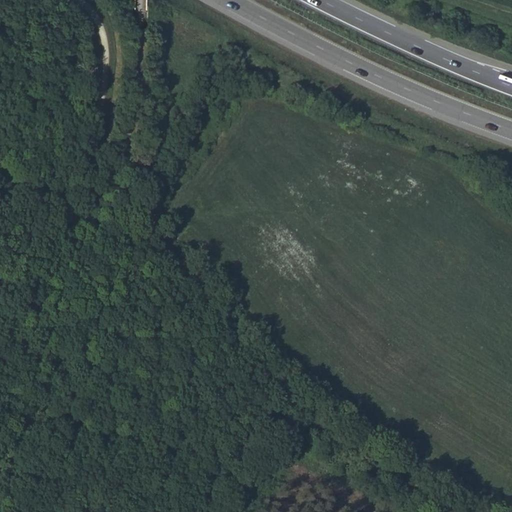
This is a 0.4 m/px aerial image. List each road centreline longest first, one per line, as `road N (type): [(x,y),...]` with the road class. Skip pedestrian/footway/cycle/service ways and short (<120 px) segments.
road 1 (trunk): [(229,0),(405,88),(511,130)]
road 2 (track): [(78,0),(105,41),(97,163),(129,217)]
road 3 (trunk): [(511,86),(319,0)]
